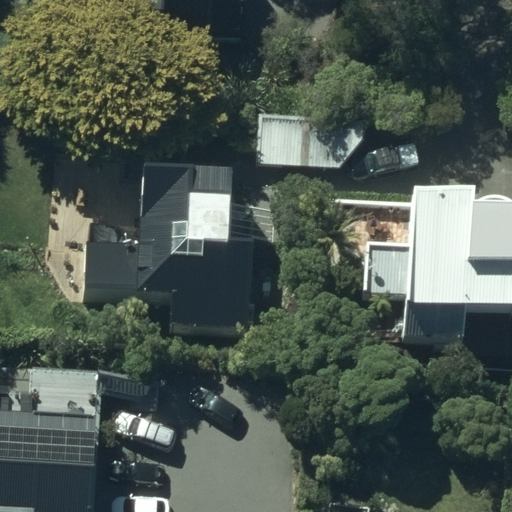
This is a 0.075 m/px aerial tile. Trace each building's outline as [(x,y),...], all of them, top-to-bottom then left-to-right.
[(60,0),(59,44),(194,50),(195,0),(60,0)] [(253,120),(251,169),(335,173),(337,124),(253,120)] [(76,252),(75,305),(162,307),(161,339),(244,341),(247,260),(214,259),(216,190),(128,187),(126,253),(76,252)] [(465,230),(466,211),(398,208),(396,255),(359,254),(357,301),(393,302),(393,319),(399,319),(398,347),(458,349),(459,322),(505,324),(505,312),(511,312),(511,255),(508,256),(509,231),(465,230)] [(76,511),(79,427),(0,423),(0,511),(76,511)]
